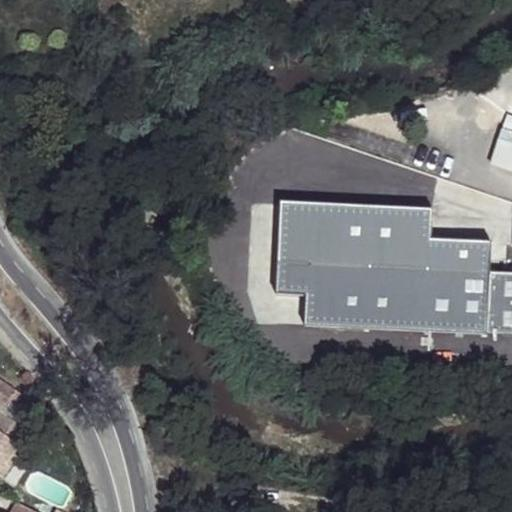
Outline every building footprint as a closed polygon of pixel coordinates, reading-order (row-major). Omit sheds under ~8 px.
[(450,176),(454,153),(409,147),(406,169),(450,176)] [(251,203),(246,326),(511,339),(511,276),(494,276),(494,247),(436,245),(436,213),(251,203)] [(0,379),(0,393),(9,400),(15,390),(0,379)] [(21,394),(15,390),(9,400),(15,404),(21,394)] [(0,393),(0,477),(0,478),(16,456),(10,453),(26,432),(0,412),(9,400),(0,393)]
